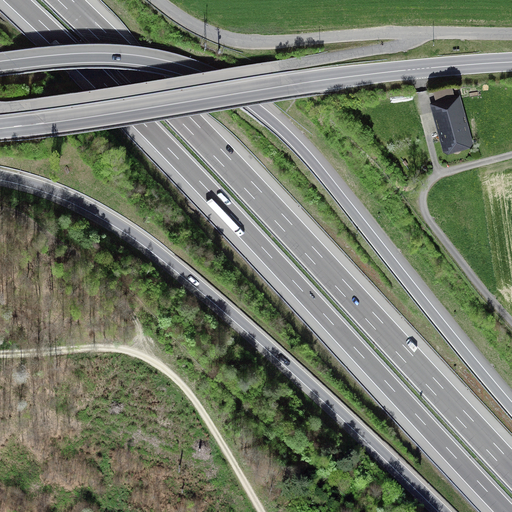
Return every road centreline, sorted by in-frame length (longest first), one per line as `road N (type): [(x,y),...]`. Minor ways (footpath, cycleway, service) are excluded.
road 1 (motorway): [(16,0),(225,208),(506,511)]
road 2 (motorway): [(511,408),(298,145),(243,97),(181,68),(120,57),(0,66)]
road 3 (motorway): [(511,469),(63,0)]
road 4 (motorway): [(0,174),(87,205),(148,243),(445,511)]
road 5 (primary): [(0,128),(362,74),(511,61)]
road 6 (unclassified): [(511,33),(259,43),(216,35),(159,0)]
road 7 (track): [(261,511),(187,391),(142,356),(105,348),(0,355)]
